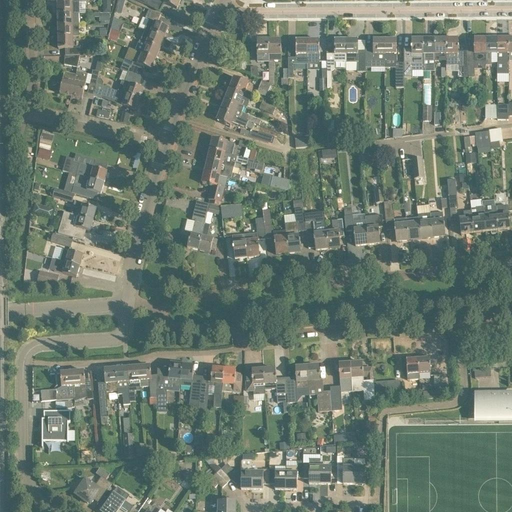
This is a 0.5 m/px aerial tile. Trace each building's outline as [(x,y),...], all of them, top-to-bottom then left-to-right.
[(86,4),(85,0),(68,0),(69,4),(57,4),(57,16),(78,15),(79,15),(79,4),(86,4)] [(181,0),(134,0),(134,1),(159,12),(163,4),(177,10),(181,0)] [(145,31),(150,33),(164,39),(168,29),(157,24),(160,16),(148,11),(145,19),(149,21),(145,31)] [(73,27),(78,27),(79,27),(78,15),(57,16),(58,27),(73,27)] [(120,33),(124,23),(114,19),(111,29),(120,33)] [(73,38),(79,37),(78,27),(73,27),(58,27),(58,38),(73,38)] [(120,34),(110,30),(108,41),(116,44),(120,34)] [(164,39),(150,33),(145,31),(140,42),(146,44),(160,50),(164,39)] [(79,49),(73,49),(73,38),(58,38),(58,50),(65,50),(65,57),(79,57),(79,49)] [(94,47),(104,47),(104,39),(94,38),(94,47)] [(423,40),(411,41),(411,48),(411,50),(404,50),(403,64),(403,78),(412,78),(412,62),(423,62),(423,40)] [(435,62),(435,40),(423,40),(423,62),(423,67),(435,67),(435,62)] [(446,40),(435,40),(435,62),(446,62),(446,40)] [(458,67),(458,77),(458,78),(466,78),(466,52),(458,52),(458,48),(458,40),(446,40),(446,62),(446,67),(458,67)] [(474,40),(474,52),(466,52),(466,78),(474,78),(474,70),(486,70),(486,67),(485,40),(474,40)] [(491,66),(491,54),(497,54),(497,40),(485,40),(486,67),(491,66)] [(509,54),(509,40),(497,40),(497,54),(497,75),(509,76),(509,54)] [(146,44),(140,42),(139,41),(135,52),(155,60),(160,50),(146,44)] [(257,51),(257,63),(269,63),(268,41),(257,41),(257,49),(256,49),(256,51),(257,51)] [(275,74),(275,62),(281,61),(281,50),(281,41),(268,41),(269,63),(269,84),(274,84),(274,74),(275,74)] [(296,41),(296,56),(296,59),(288,59),(288,70),(288,80),(293,80),(293,65),(307,65),(307,41),(296,41)] [(307,67),(319,67),(319,41),(307,41),(307,65),(307,67)] [(334,41),(334,55),(326,55),(326,63),(326,79),(327,89),(331,89),(331,73),(335,70),(334,63),(346,63),(346,41),(334,41)] [(365,69),(365,52),(358,52),(358,41),(346,41),(346,63),(358,63),(358,69),(358,73),(365,73),(365,69)] [(373,50),(367,50),(365,50),(365,52),(365,69),(373,69),(373,63),(384,63),(384,41),(373,41),(373,50)] [(384,41),(384,63),(396,62),(396,41),(384,41)] [(130,63),(137,65),(151,71),(155,60),(135,52),(124,48),(122,52),(133,57),(130,63)] [(77,68),(79,57),(65,57),(64,57),(63,65),(77,68)] [(90,83),(96,85),(102,61),(98,60),(95,72),(92,71),(90,83)] [(120,71),(122,71),(136,76),(138,70),(123,64),(120,71)] [(403,83),(403,78),(403,64),(396,64),(396,69),(395,69),(395,83),(395,89),(403,89),(403,83)] [(257,68),(250,68),(250,77),(258,80),(257,68)] [(136,76),(122,71),(119,81),(121,82),(117,92),(139,101),(143,90),(132,86),(136,76)] [(64,73),(63,80),(59,95),(71,97),(76,76),(64,73)] [(82,100),(85,85),(87,75),(76,73),(76,76),(71,97),(82,100)] [(234,79),(230,90),(243,95),(247,84),(241,82),(234,79)] [(270,87),(261,83),(256,94),(265,97),(267,92),(268,93),(270,87)] [(122,107),(131,110),(135,112),(139,101),(117,92),(97,85),(93,96),(115,104),(122,107)] [(226,100),(244,108),(246,109),(250,98),(243,95),(230,90),(226,100)] [(261,121),(248,116),(241,114),(244,108),(226,100),(221,111),(254,124),(259,126),(261,121)] [(259,110),(272,116),(275,109),(262,103),(259,110)] [(486,106),(486,120),(498,120),(498,106),(486,106)] [(498,106),(498,120),(498,121),(509,121),(509,117),(509,106),(498,106)] [(431,122),(431,107),(424,107),(423,122),(431,122)] [(110,114),(98,111),(96,118),(108,120),(110,114)] [(251,131),(254,124),(221,111),(217,122),(224,125),(230,128),(232,123),(245,129),(246,128),(251,131)] [(363,128),(354,128),(354,138),(363,138),(363,128)] [(240,135),(272,145),(274,138),(258,133),(257,135),(241,130),(240,135)] [(489,133),(490,143),(498,142),(502,142),(501,130),(489,132),(489,133)] [(53,143),(55,134),(44,131),(42,133),(41,139),(41,140),(53,143)] [(490,143),(489,133),(475,134),(476,145),(490,144),(490,143)] [(39,149),(40,149),(40,148),(51,150),(53,143),(41,140),(39,149)] [(220,141),(213,140),(210,151),(224,154),(226,142),(220,141)] [(295,140),(295,150),(307,149),(307,140),(295,140)] [(359,159),(375,157),(374,145),(358,147),(359,159)] [(53,151),(51,150),(40,148),(40,149),(37,158),(50,162),(53,151)] [(210,151),(208,162),(221,165),(222,160),(231,162),(235,163),(235,162),(246,165),(248,160),(224,154),(210,151)] [(476,164),(475,155),(465,156),(466,165),(476,164)] [(70,174),(76,176),(80,165),(74,163),(75,160),(67,158),(63,172),(70,174)] [(412,160),(413,170),(414,180),(424,179),(422,159),(412,160)] [(249,160),(248,165),(247,168),(253,170),(255,162),(249,160)] [(221,165),(208,162),(205,173),(228,178),(240,181),(241,177),(232,175),(233,169),(221,166),(221,165)] [(92,169),(88,167),(85,179),(90,180),(104,184),(107,173),(92,169)] [(228,178),(205,173),(202,185),(211,187),(208,201),(209,201),(208,205),(220,208),(221,204),(228,178)] [(104,184),(90,180),(85,179),(77,177),(74,188),(100,195),(104,184)] [(271,188),(287,192),(289,192),(290,181),(273,178),(271,188)] [(449,197),(457,196),(456,181),(448,181),(449,197)] [(55,190),(53,198),(72,203),(74,196),(55,190)] [(376,204),(383,204),(382,190),(374,191),(376,204)] [(294,210),(303,209),(302,201),(293,202),(294,210)] [(83,204),(75,202),(73,208),(81,211),(79,217),(93,221),(96,210),(83,206),(83,204)] [(496,232),(498,232),(496,211),(496,208),(495,202),(482,203),(483,208),(486,233),(491,232),(491,235),(497,234),(496,232)] [(386,221),(394,221),(393,203),(384,204),(386,221)] [(34,213),(52,218),(55,209),(36,204),(34,213)] [(209,206),(207,214),(214,216),(216,207),(209,206)] [(508,207),(496,208),(496,211),(498,232),(510,230),(508,207)] [(473,234),(486,233),(483,208),(471,209),(471,212),(473,234)] [(296,225),(285,226),(286,232),(288,254),(300,253),(298,233),(306,232),(306,224),(305,225),(303,210),(295,211),(296,225)] [(266,240),(274,239),(276,256),(288,254),(286,232),(273,233),(272,227),(271,227),(269,211),(263,212),(263,219),(266,240)] [(187,249),(199,252),(202,237),(207,215),(194,212),(192,221),(195,222),(191,235),(189,234),(187,241),(189,241),(187,249)] [(459,220),(461,236),(473,234),(471,212),(463,213),(464,219),(459,220)] [(83,241),(85,232),(90,233),(93,221),(79,217),(64,213),(58,234),(83,241)] [(433,239),(430,215),(430,214),(418,215),(418,218),(421,240),(433,239)] [(433,239),(445,237),(442,214),(430,215),(433,239)] [(368,246),(380,244),(378,229),(383,228),(382,216),(365,218),(366,230),(368,246)] [(408,241),(421,240),(418,218),(406,219),(406,225),(408,241)] [(257,220),(259,234),(244,236),(247,259),(259,257),(257,241),(266,240),(263,219),(257,220)] [(332,230),(326,230),(328,250),(340,249),(339,239),(344,238),(342,221),(331,222),(332,230)] [(315,251),(328,250),(326,230),(314,232),(313,224),(310,224),(306,224),(306,232),(308,250),(315,249),(315,251)] [(408,241),(406,225),(394,226),(396,243),(408,241)] [(366,230),(353,231),(355,247),(368,246),(366,230)] [(70,248),(72,241),(53,235),(51,242),(70,248)] [(244,236),(232,237),(235,260),(247,259),(244,236)] [(215,252),(217,242),(217,241),(202,237),(199,252),(210,254),(211,251),(215,252)] [(83,256),(69,252),(63,251),(60,262),(80,267),(83,256)] [(60,262),(53,260),(51,266),(64,270),(62,275),(76,279),(80,267),(60,262)] [(38,286),(56,286),(59,277),(39,272),(38,286)] [(430,359),(418,360),(419,374),(430,374),(430,359)] [(406,361),(407,375),(406,375),(407,381),(419,381),(419,374),(418,360),(406,361)] [(374,395),(374,384),(374,382),(373,382),(363,382),(362,369),(362,364),(351,365),(352,379),(352,393),(363,392),(364,402),(375,401),(374,395)] [(157,399),(157,406),(166,406),(166,398),(163,398),(163,392),(166,392),(168,392),(179,393),(180,387),(181,387),(182,366),(170,365),(169,371),(169,373),(169,377),(157,376),(157,381),(157,399)] [(352,393),(352,379),(351,365),(338,366),(339,380),(340,388),(330,389),(330,392),(332,413),(342,412),(340,394),(352,393)] [(191,388),(189,403),(199,404),(202,378),(193,377),(193,375),(194,367),(182,366),(181,387),(191,388)] [(149,388),(150,399),(157,399),(157,381),(151,381),(150,367),(138,368),(139,389),(149,388)] [(307,368),(309,389),(323,388),(322,381),(320,381),(319,374),(319,367),(307,368)] [(118,395),(122,395),(123,406),(130,406),(130,403),(127,368),(116,369),(118,392),(118,395)] [(127,368),(130,403),(135,402),(134,392),(140,392),(139,389),(138,368),(127,368)] [(296,390),(309,389),(307,368),(295,368),(295,376),(295,379),(285,380),(287,403),(287,404),(297,404),(296,390)] [(98,385),(99,406),(107,406),(106,393),(118,392),(116,369),(104,370),(105,384),(98,385)] [(222,393),(223,385),(224,370),(212,369),(211,377),(211,376),(211,378),(202,378),(199,404),(198,412),(206,413),(208,396),(214,396),(213,409),(221,409),(222,397),(221,397),(222,393)] [(252,375),(245,375),(246,394),(253,393),(253,396),(265,395),(265,391),(264,385),(263,371),(256,371),(256,369),(251,369),(252,371),(252,375)] [(242,376),(235,375),(236,372),(224,370),(223,385),(222,393),(241,394),(242,376)] [(263,371),(264,385),(265,391),(276,390),(277,404),(287,403),(285,380),(276,380),(276,377),(275,370),(263,371)] [(491,378),(490,371),(490,370),(474,372),(475,380),(478,379),(484,379),(491,378)] [(85,386),(84,379),(84,372),(72,373),(74,394),(74,400),(74,402),(87,398),(87,401),(93,400),(92,392),(87,393),(85,391),(85,386)] [(61,388),(57,391),(57,402),(74,400),(74,394),(72,373),(60,374),(61,388)] [(446,375),(433,376),(434,389),(440,389),(440,387),(446,386),(446,376),(446,375)] [(374,384),(374,395),(400,393),(399,382),(374,384)] [(57,391),(42,392),(42,403),(57,402),(57,391)] [(318,414),(332,413),(330,392),(323,393),(317,393),(317,396),(318,414)] [(511,417),(511,396),(498,397),(494,397),(477,397),(477,409),(471,409),(471,416),(477,415),(477,418),(511,417)] [(42,420),(42,443),(68,443),(68,423),(70,423),(69,413),(44,413),(44,420),(42,420)] [(133,460),(132,445),(132,435),(123,436),(125,460),(133,460)] [(306,435),(296,435),(297,443),(306,443),(306,435)] [(136,446),(136,457),(144,457),(144,446),(136,446)] [(195,447),(195,456),(216,458),(217,448),(211,448),(211,447),(201,446),(201,447),(195,447)] [(337,475),(337,480),(338,480),(343,480),(343,485),(354,486),(354,468),(343,468),(343,461),(343,458),(337,458),(337,469),(337,475)] [(309,485),(320,485),(320,467),(320,460),(309,460),(309,465),(303,465),(303,480),(309,480),(309,485)] [(252,491),(252,473),(252,461),(243,461),(241,463),(241,491),(252,491)] [(297,480),(303,480),(303,465),(303,462),(297,462),(297,467),(286,467),(286,473),(286,491),(297,491),(297,480)] [(231,481),(221,470),(218,467),(216,466),(214,466),(211,466),(209,467),(216,474),(227,485),(231,481)] [(371,466),(365,466),(365,468),(354,468),(354,486),(365,486),(365,480),(371,480),(371,466)] [(269,486),(275,486),(275,491),(286,491),(286,473),(286,467),(286,473),(275,473),(276,471),(269,471),(269,486)] [(320,467),(320,485),(331,485),(331,480),(337,480),(337,475),(337,469),(331,469),(331,468),(320,467)] [(263,486),(269,486),(269,471),(263,471),(263,473),(252,473),(252,491),(263,491),(263,486)] [(187,474),(184,480),(190,483),(194,481),(191,472),(187,474)] [(214,489),(218,485),(222,489),(227,485),(216,474),(208,483),(214,489)] [(98,504),(112,485),(101,478),(94,487),(91,484),(90,480),(86,481),(85,481),(81,482),(82,486),(75,495),(90,506),(93,501),(98,504)] [(108,501),(100,511),(136,511),(132,509),(133,508),(125,502),(122,500),(126,494),(117,488),(108,501)] [(218,502),(217,511),(235,511),(235,502),(218,502)]
